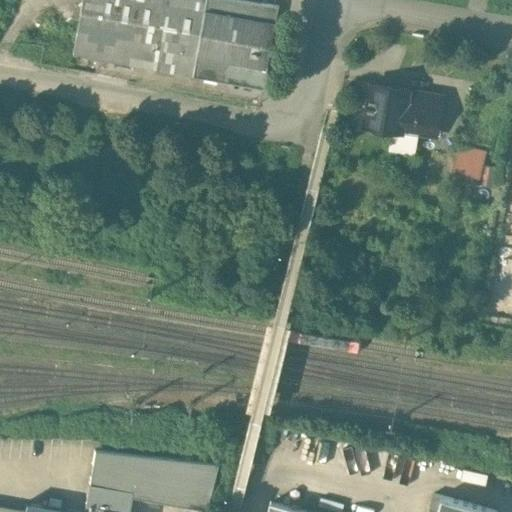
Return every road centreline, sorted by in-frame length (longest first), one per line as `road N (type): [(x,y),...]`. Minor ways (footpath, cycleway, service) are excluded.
road 1 (residential): [(0,74),(304,126),(326,0)]
road 2 (track): [(281,287),(312,143),(304,126)]
road 3 (unclassified): [(359,0),(511,28)]
